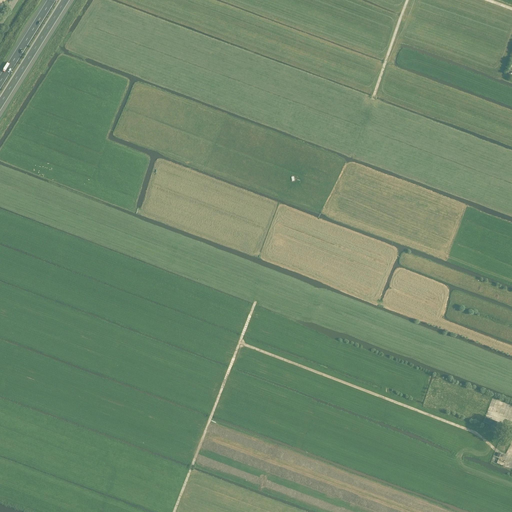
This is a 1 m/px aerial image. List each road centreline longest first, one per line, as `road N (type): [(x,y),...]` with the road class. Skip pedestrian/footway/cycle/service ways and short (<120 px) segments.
road 1 (track): [(511,458),(476,431),(238,340)]
road 2 (track): [(171,511),(253,300)]
road 3 (motorway): [(0,103),(65,0)]
